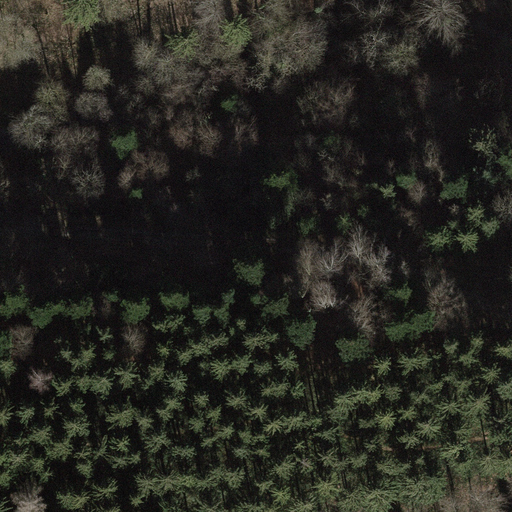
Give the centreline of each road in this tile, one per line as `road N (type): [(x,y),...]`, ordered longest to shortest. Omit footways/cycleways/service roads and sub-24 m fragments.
road 1 (track): [(511,315),(386,265),(327,251),(0,222)]
road 2 (track): [(0,76),(182,0)]
